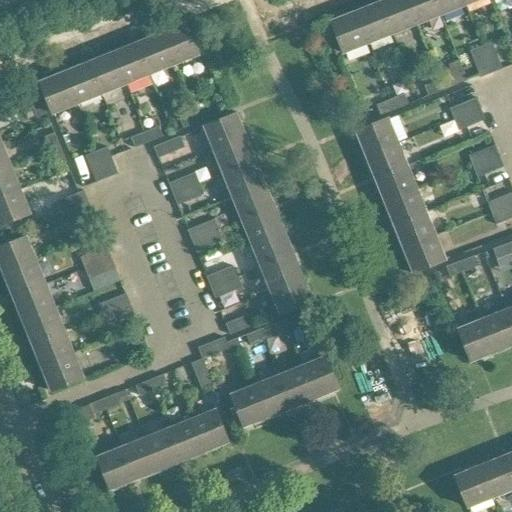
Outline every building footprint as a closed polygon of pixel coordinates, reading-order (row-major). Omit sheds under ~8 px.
[(417,24),(407,0),(385,0),(380,2),(393,34),(417,24)] [(441,15),(435,0),(407,0),(417,24),(441,15)] [(466,5),(463,0),(435,0),(441,15),(466,5)] [(393,34),(380,2),(370,6),(371,7),(357,13),(369,43),(393,34)] [(369,43),(357,13),(342,18),(342,17),(331,21),(344,53),(369,43)] [(186,23),(180,26),(176,27),(176,29),(162,34),(174,65),(199,55),(186,23)] [(174,65),(162,34),(148,40),(147,39),(138,43),(150,74),(174,65)] [(492,42),(481,46),(491,73),(502,69),(492,42)] [(150,74),(138,43),(128,47),(128,48),(114,54),(126,84),(150,74)] [(491,73),(481,46),(470,50),(480,77),(491,73)] [(126,84),(114,54),(100,60),(99,58),(89,62),(102,94),(126,84)] [(102,94),(89,62),(79,66),(80,67),(66,73),(78,103),(102,94)] [(78,103),(66,73),(51,79),(51,78),(41,82),(53,113),(78,103)] [(452,74),(438,79),(442,90),(456,84),(452,74)] [(442,90),(438,79),(424,85),(428,95),(442,90)] [(403,93),(389,99),(393,109),(407,103),(403,93)] [(450,109),(454,120),(481,109),(477,98),(450,109)] [(393,109),(389,99),(375,104),(379,114),(393,109)] [(47,114),(41,100),(31,104),(36,118),(47,114)] [(208,107),(194,113),(198,123),(212,118),(208,107)] [(485,120),(481,109),(454,120),(459,131),(485,120)] [(198,123),(194,113),(180,118),(184,128),(198,123)] [(237,114),(204,127),(214,151),(245,138),(240,124),(241,124),(237,114)] [(362,141),(367,155),(398,142),(389,119),(356,131),(360,142),(362,141)] [(159,127),(145,132),(149,142),(163,137),(159,127)] [(149,142),(145,132),(131,138),(135,148),(149,142)] [(44,137),(50,151),(60,147),(54,133),(44,137)] [(154,147),(159,158),(186,147),(181,136),(154,147)] [(251,152),(245,138),(214,151),(224,174),(256,161),(252,151),(251,152)] [(408,166),(398,142),(367,155),(373,169),(372,169),(375,179),(408,166)] [(0,170),(11,166),(2,143),(0,143),(0,170)] [(468,155),(473,166),(499,156),(495,145),(468,155)] [(109,146),(97,151),(108,178),(119,173),(109,146)] [(66,161),(60,147),(50,151),(56,165),(66,161)] [(108,178),(97,151),(86,155),(97,182),(108,178)] [(504,166),(499,156),(473,166),(477,177),(504,166)] [(260,171),(256,161),(224,174),(233,198),(264,185),(259,171),(260,171)] [(0,197),(21,190),(11,166),(0,170),(0,197)] [(417,189),(408,166),(375,179),(379,188),(381,188),(386,202),(417,189)] [(173,194),(200,183),(196,172),(169,183),(173,194)] [(205,194),(200,183),(173,194),(178,205),(205,194)] [(270,199),(264,185),(233,198),(242,221),(275,208),(271,198),(270,199)] [(394,225),(427,212),(417,189),(386,202),(392,215),(391,216),(394,225)] [(0,225),(31,214),(21,190),(0,197),(0,225)] [(58,201),(63,212),(89,201),(85,190),(58,201)] [(511,192),(487,203),(492,214),(511,205),(511,192)] [(94,212),(89,201),(63,212),(67,223),(94,212)] [(511,217),(511,205),(492,214),(496,224),(511,217)] [(279,217),(275,208),(242,221),(252,244),(283,232),(278,218),(279,217)] [(405,248),(436,236),(427,212),(394,225),(398,235),(399,235),(405,248)] [(188,230),(192,241),(219,230),(215,219),(188,230)] [(223,241),(219,230),(192,241),(197,252),(223,241)] [(289,245),(283,232),(252,244),(261,268),(294,254),(290,245),(289,245)] [(446,260),(436,236),(405,248),(411,262),(409,263),(413,273),(446,260)] [(4,273),(4,274),(37,261),(27,237),(0,247),(0,260),(5,272),(4,273)] [(511,254),(507,244),(493,249),(496,259),(511,254)] [(80,257),(85,268),(112,257),(107,246),(80,257)] [(221,249),(204,256),(207,262),(223,256),(221,249)] [(298,264),(294,254),(261,268),(271,291),(302,278),(297,264),(298,264)] [(474,256),(460,261),(464,271),(478,266),(474,256)] [(116,268),(112,257),(85,268),(89,279),(116,268)] [(46,284),(37,261),(4,274),(6,274),(11,287),(10,288),(13,297),(46,284)] [(464,271),(460,261),(446,266),(449,276),(464,271)] [(207,277),(211,288),(238,277),(234,266),(207,277)] [(243,288),(238,277),(211,288),(216,299),(243,288)] [(308,292),(302,278),(271,291),(280,315),(313,302),(309,292),(308,292)] [(56,307),(46,284),(13,297),(17,307),(19,306),(24,319),(23,320),(56,307)] [(100,304),(104,315),(130,305),(126,294),(100,304)] [(135,315),(130,305),(104,315),(108,326),(135,315)] [(65,331),(56,307),(23,320),(23,321),(24,321),(30,334),(29,334),(32,344),(65,331)] [(511,345),(511,325),(506,310),(483,319),(495,352),(496,352),(496,350),(509,345),(509,346),(511,345)] [(226,323),(230,335),(257,324),(253,313),(226,323)] [(302,324),(298,314),(284,320),(288,330),(302,324)] [(495,352),(483,319),(459,329),(471,361),(482,357),(481,356),(494,351),(495,352)] [(274,323),(260,329),(265,340),(279,334),(274,323)] [(265,340),(260,329),(246,334),(251,346),(265,340)] [(74,354),(65,331),(32,344),(36,353),(37,353),(43,366),(41,366),(42,367),(74,354)] [(198,348),(202,358),(229,347),(225,337),(198,348)] [(119,351),(123,363),(149,352),(145,341),(119,351)] [(84,378),(83,376),(74,354),(42,367),(42,368),(43,368),(49,380),(47,381),(51,391),(84,378)] [(326,356),(302,366),(315,398),(316,398),(315,397),(328,392),(329,393),(339,389),(326,356)] [(213,386),(203,358),(191,363),(202,390),(213,386)] [(315,398),(302,366),(279,375),(292,408),(301,404),(301,403),(314,398),(314,399),(315,398)] [(163,374),(150,380),(154,390),(168,384),(163,374)] [(292,408),(279,375),(255,385),(268,417),(269,417),(269,416),(282,411),(282,412),(292,408)] [(154,390),(150,380),(136,385),(140,395),(154,390)] [(268,418),(268,417),(255,385),(231,395),(244,427),(255,423),(254,422),(267,416),(268,418)] [(117,393),(103,399),(107,409),(121,403),(117,393)] [(107,409),(103,399),(89,404),(93,414),(107,409)] [(216,410),(192,419),(205,452),(206,451),(205,450),(218,445),(219,446),(229,442),(216,410)] [(205,452),(192,419),(168,429),(181,461),(191,457),(190,456),(203,451),(204,452),(205,452)] [(181,461),(168,429),(145,438),(158,470),(159,470),(158,469),(171,464),(172,465),(181,461)] [(158,470),(145,438),(122,447),(135,480),(144,476),(144,475),(157,469),(157,471),(158,470)] [(135,480),(122,447),(98,457),(111,489),(112,489),(112,488),(125,482),(125,484),(135,480)] [(511,489),(511,474),(504,456),(494,460),(495,461),(480,467),(493,497),(511,489)] [(493,497),(480,467),(466,472),(466,471),(455,475),(469,507),(493,497)]
